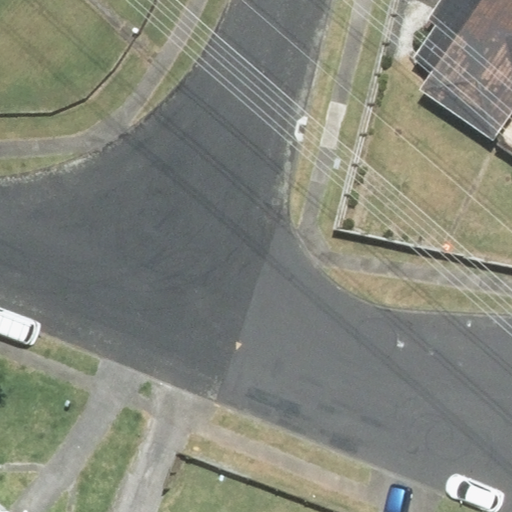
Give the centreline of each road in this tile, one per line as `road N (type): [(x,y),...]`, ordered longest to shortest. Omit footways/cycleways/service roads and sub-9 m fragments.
road 1 (residential): [(511,418),(173,319)]
road 2 (residential): [(173,319),(273,0)]
road 3 (residential): [(173,319),(0,251)]
